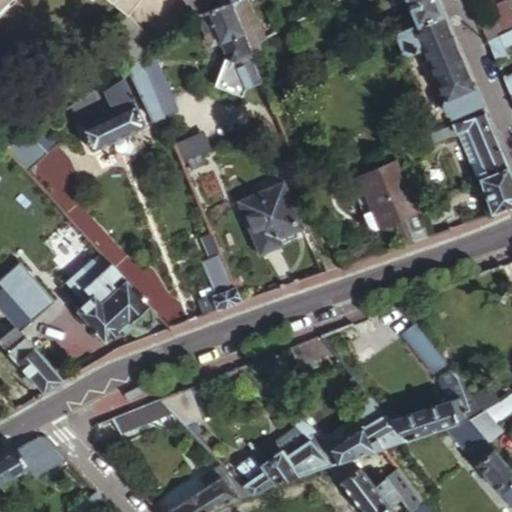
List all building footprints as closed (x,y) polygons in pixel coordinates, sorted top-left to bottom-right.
[(126,11),(135,0),(125,0),(120,6),(126,11)] [(224,0),(191,0),(202,13),(209,11),(227,4),(224,0)] [(247,0),(234,0),(232,1),(237,13),(250,7),(247,0)] [(442,11),(436,0),(396,0),(397,1),(398,0),(408,0),(413,10),(394,18),(399,29),(442,11)] [(480,20),(487,36),(511,24),(511,6),(509,0),(495,0),(489,3),(494,14),(480,20)] [(232,1),(227,4),(209,11),(227,54),(214,80),(243,93),(245,87),(264,80),(249,44),(243,28),(237,13),(232,1)] [(484,112),(442,11),(399,29),(398,35),(404,49),(401,51),(433,124),(450,116),(454,123),(484,112)] [(111,30),(140,58),(142,57),(160,41),(131,15),(111,30)] [(256,23),(243,28),(249,44),(262,37),(256,23)] [(511,24),(487,36),(490,44),(496,58),(508,52),(504,44),(511,40),(511,24)] [(160,102),(144,62),(142,57),(140,58),(131,64),(154,113),(156,113),(158,116),(155,117),(164,137),(173,133),(160,102)] [(156,58),(144,62),(160,102),(172,97),(156,58)] [(511,68),(502,73),(509,90),(511,89),(511,68)] [(126,73),(107,85),(118,107),(84,123),(93,144),(97,146),(146,124),(148,123),(150,121),(149,119),(139,97),(137,98),(126,73)] [(484,112),(454,123),(422,134),(427,144),(456,134),(467,129),(472,141),(461,145),(476,180),(477,179),(491,212),(511,205),(511,177),(494,136),(484,112)] [(62,138),(44,119),(10,140),(8,141),(31,166),(62,138)] [(467,129),(456,134),(461,145),(472,141),(467,129)] [(205,132),(176,144),(183,162),(212,149),(205,132)] [(417,208),(398,159),(361,173),(374,206),(363,210),(367,221),(368,223),(371,225),(374,226),(381,225),(379,222),(394,217),(403,213),(417,208)] [(284,181),(240,199),(261,251),(281,243),(278,235),(301,226),(284,181)] [(428,236),(417,208),(403,213),(413,241),(428,236)] [(413,241),(403,213),(394,217),(404,244),(413,241)] [(204,314),(242,299),(213,230),(201,235),(209,258),(201,261),(214,294),(198,300),(204,314)] [(157,316),(155,308),(112,259),(95,275),(84,263),(62,283),(74,297),(88,284),(94,291),(76,306),(106,338),(130,317),(135,323),(147,325),(157,316)] [(12,273),(0,283),(0,285),(30,319),(44,307),(12,273)] [(0,341),(42,390),(64,377),(0,304),(0,328),(2,331),(0,332),(0,341)] [(446,362),(415,323),(403,332),(433,371),(446,362)] [(320,334),(294,344),(305,361),(313,358),(333,349),(320,334)] [(333,349),(313,358),(322,371),(342,361),(333,349)] [(446,362),(433,371),(436,375),(449,366),(446,362)] [(404,439),(468,417),(482,408),(449,366),(436,375),(450,397),(397,417),(394,412),(385,415),(404,439)] [(161,397),(165,401),(179,416),(198,407),(189,386),(161,397)] [(161,397),(111,418),(122,438),(179,416),(165,401),(161,397)] [(384,446),(404,439),(385,415),(371,397),(359,406),(361,414),(367,420),(363,423),(361,422),(342,437),(343,438),(332,447),(310,422),(308,423),(301,429),(307,435),(333,463),(384,446)] [(301,429),(308,423),(301,416),(295,422),(301,429)] [(467,440),(479,429),(473,422),(454,439),(459,445),(466,439),(467,440)] [(252,493),(333,463),(307,435),(285,451),(281,445),(260,461),(264,466),(248,477),(230,458),(224,464),(252,493)] [(511,508),(511,507),(511,469),(484,435),(464,451),(474,463),(473,465),(498,495),(500,494),(511,508)] [(41,454),(31,439),(0,457),(0,484),(31,466),(28,461),(41,454)] [(207,511),(213,509),(240,498),(235,492),(228,482),(222,473),(220,475),(212,464),(199,475),(205,484),(164,511),(207,511)] [(378,511),(399,497),(411,511),(426,502),(398,466),(385,477),(384,475),(376,481),(370,475),(367,478),(357,466),(337,482),(361,511),(378,511)] [(82,511),(101,511),(110,502),(98,489),(80,510),(82,511)] [(411,511),(409,511),(433,511),(426,502),(411,511)]
